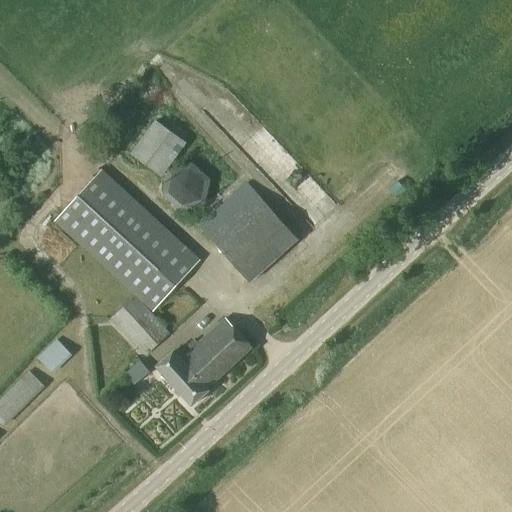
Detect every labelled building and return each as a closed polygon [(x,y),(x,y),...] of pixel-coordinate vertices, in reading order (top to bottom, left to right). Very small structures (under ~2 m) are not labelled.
[(153,126),(129,159),(160,182),(184,148),(153,126)] [(188,157),(165,182),(168,184),(163,189),(189,214),(217,185),(188,157)] [(55,222),(153,313),(200,261),(102,171),(55,222)] [(199,226),(250,284),(299,241),(247,184),(199,226)] [(112,319),(146,357),(170,335),(135,297),(112,319)] [(157,367),(192,407),(209,392),(207,389),(253,348),(226,319),(198,344),(195,340),(188,346),(191,350),(185,356),(181,352),(177,355),(174,352),(157,367)] [(37,359),(53,375),(73,356),(57,340),(37,359)] [(125,375),(134,386),(150,373),(141,362),(125,375)] [(0,401),(0,421),(6,427),(45,388),(29,372),(0,401)]
